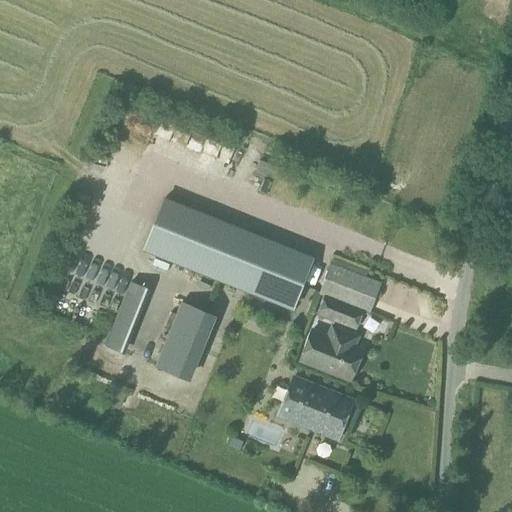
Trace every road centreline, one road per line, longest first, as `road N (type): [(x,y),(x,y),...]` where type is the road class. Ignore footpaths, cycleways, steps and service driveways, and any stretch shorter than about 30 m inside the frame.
road 1 (unclassified): [(439,511),(448,366),(511,113)]
road 2 (unknown): [(465,283),(148,177)]
